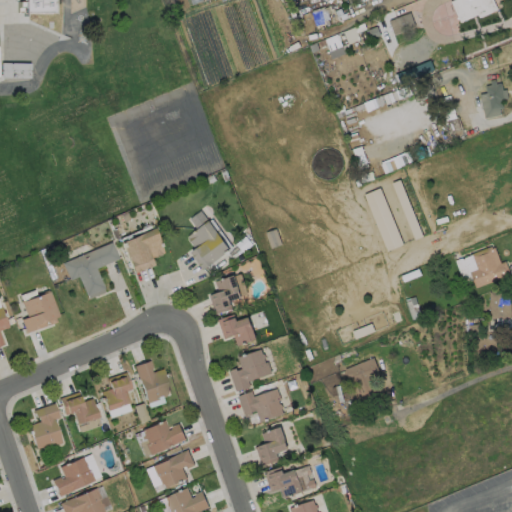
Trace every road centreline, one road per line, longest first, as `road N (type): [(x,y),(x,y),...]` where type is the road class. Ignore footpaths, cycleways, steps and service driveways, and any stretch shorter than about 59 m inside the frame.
road 1 (residential): [(179,319),(244,511)]
road 2 (residential): [(0,396),(179,319)]
